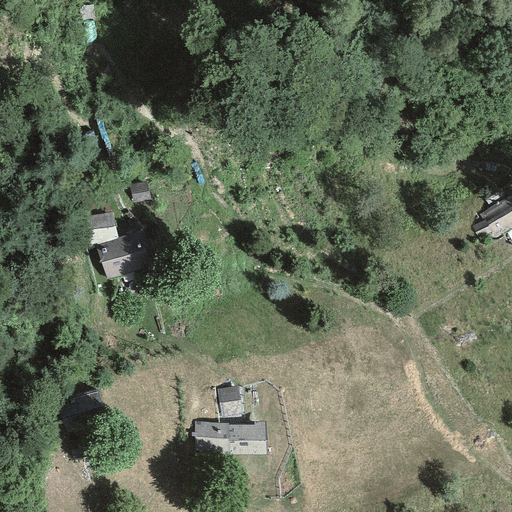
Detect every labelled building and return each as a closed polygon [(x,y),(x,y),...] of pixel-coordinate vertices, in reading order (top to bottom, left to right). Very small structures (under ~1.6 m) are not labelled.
[(149,183),(129,186),(132,204),(151,202),(149,183)] [(511,228),(511,200),(510,198),(481,214),(484,221),(473,228),(478,239),(492,233),(495,238),(511,228)] [(112,215),(80,218),(83,249),(95,248),(118,241),(112,215)] [(118,241),(95,248),(107,281),(151,268),(140,233),(118,241)] [(238,388),(216,391),(223,423),(243,420),(238,388)] [(98,392),(57,404),(66,435),(107,423),(98,392)] [(254,428),(195,423),(195,451),(227,455),(267,458),(266,425),(254,425),(254,428)] [(90,437),(69,441),(72,459),(94,455),(90,437)]
